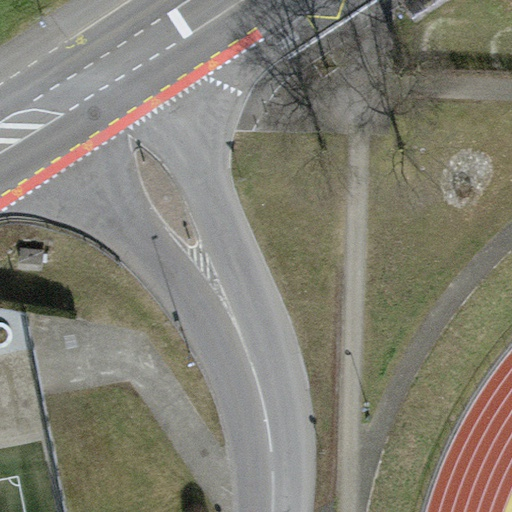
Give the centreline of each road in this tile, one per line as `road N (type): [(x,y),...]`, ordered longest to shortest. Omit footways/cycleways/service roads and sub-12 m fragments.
road 1 (residential): [(274,511),(279,464),(221,283),(102,84)]
road 2 (tertiary): [(102,84),(228,0)]
